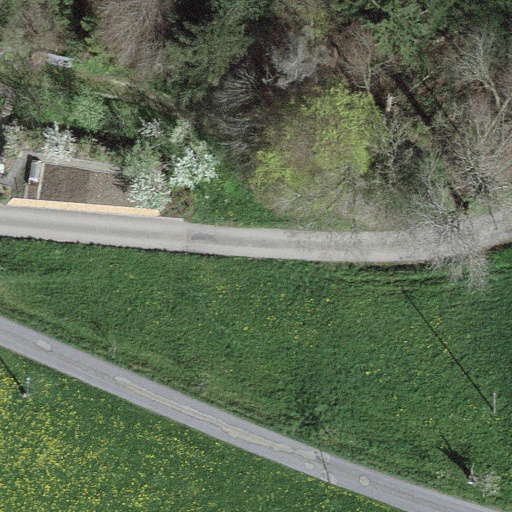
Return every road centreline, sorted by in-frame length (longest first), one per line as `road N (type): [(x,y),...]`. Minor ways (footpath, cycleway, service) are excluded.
road 1 (unclassified): [(0,219),(404,244),(440,243),(511,221)]
road 2 (unclassified): [(456,511),(176,407),(0,330)]
road 3 (track): [(440,243),(356,213),(212,125),(132,88),(0,63)]
